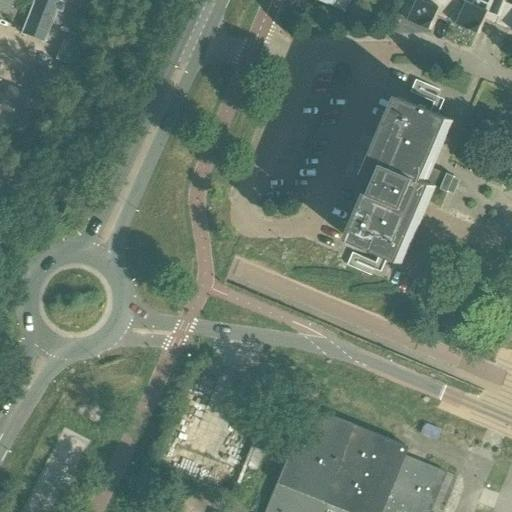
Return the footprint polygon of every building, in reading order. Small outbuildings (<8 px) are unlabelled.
[(0,0),(0,13),(8,16),(14,0),(0,0)] [(45,33),(57,0),(30,0),(21,24),(45,33)] [(315,0),(347,14),(352,0),(315,0)] [(407,0),(399,18),(432,32),(441,11),(451,15),(457,0),(407,0)] [(457,0),(451,15),(448,22),(480,36),(489,14),(499,19),(500,19),(507,3),(507,0),(478,0),(475,6),(459,0),(457,0)] [(500,19),(499,19),(496,26),(511,32),(511,5),(507,3),(500,19)] [(0,133),(26,144),(33,125),(26,122),(44,73),(31,68),(25,84),(15,80),(3,110),(0,108),(0,133)] [(381,183),(368,213),(355,244),(399,263),(433,185),(424,182),(450,120),(406,101),(380,162),(365,156),(358,173),(381,183)] [(322,511),(327,503),(319,500),(350,424),(308,407),(297,433),(264,511),(322,511)] [(319,500),(327,503),(322,511),(431,511),(447,473),(405,456),(407,449),(408,447),(350,424),(319,500)] [(175,509),(157,501),(152,511),(179,511),(180,511),(175,509)]
